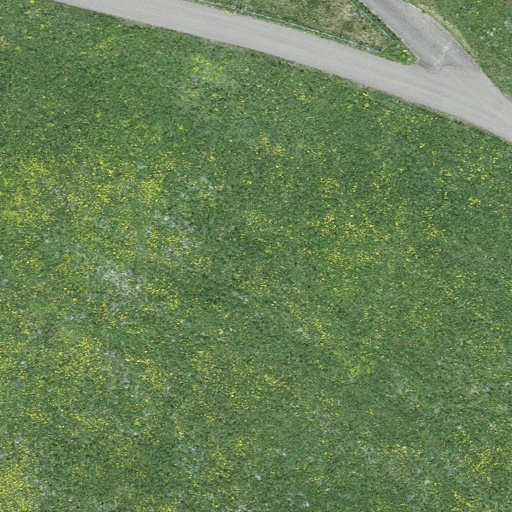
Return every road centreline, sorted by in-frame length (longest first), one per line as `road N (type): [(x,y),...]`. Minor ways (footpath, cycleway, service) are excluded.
road 1 (unclassified): [(114,0),(285,43),(511,123)]
road 2 (track): [(381,0),(424,36),(468,103)]
